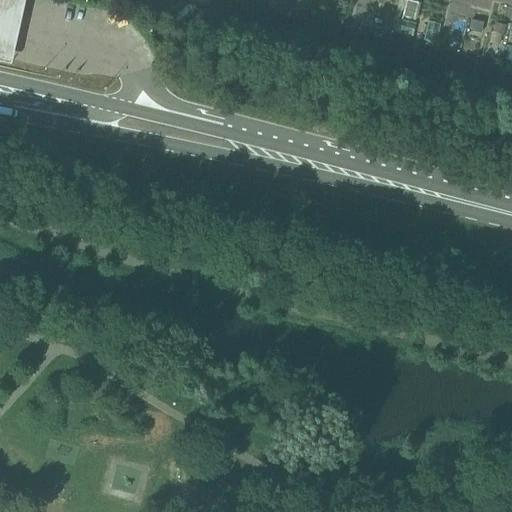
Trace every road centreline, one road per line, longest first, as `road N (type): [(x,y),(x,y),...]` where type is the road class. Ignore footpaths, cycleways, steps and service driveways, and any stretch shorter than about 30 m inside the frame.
road 1 (primary): [(278,157),(231,131),(0,81)]
road 2 (primary): [(0,111),(278,157)]
road 3 (primary): [(511,215),(278,157)]
